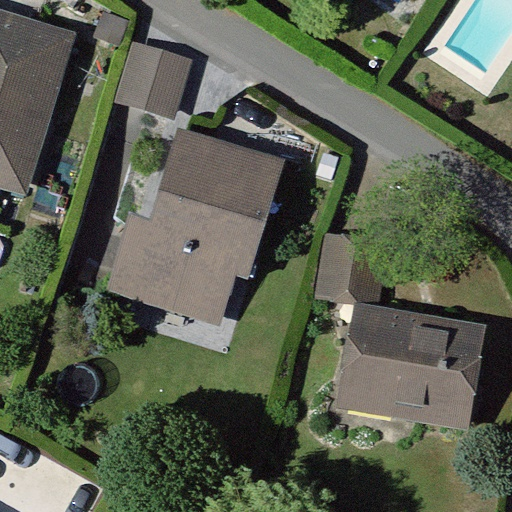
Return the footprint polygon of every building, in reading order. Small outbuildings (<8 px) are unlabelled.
[(77,52),(0,31),(0,209),(32,218),(77,52)] [(143,38),(123,94),(177,113),(197,56),(143,38)] [(293,182),(177,150),(149,247),(127,240),(108,311),(222,343),(235,294),(259,301),(293,182)] [(327,236),(325,295),(385,297),(387,238),(327,236)] [(485,339),(345,322),(332,432),(472,449),(485,339)]
